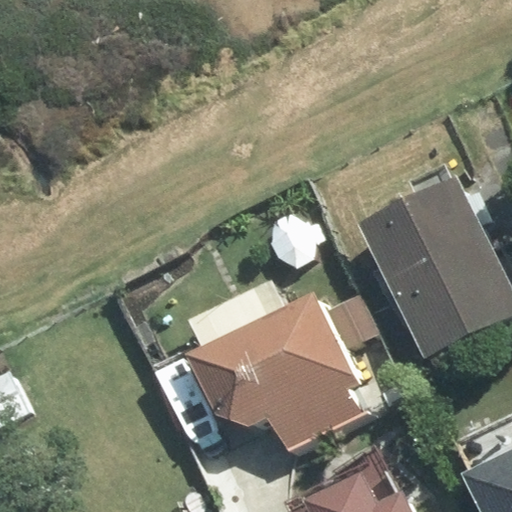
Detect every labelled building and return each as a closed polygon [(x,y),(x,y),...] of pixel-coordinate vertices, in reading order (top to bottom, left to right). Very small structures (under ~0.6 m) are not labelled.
[(511,263),(472,179),(375,224),(437,355),(511,321),(511,263)] [(283,418),(301,451),(373,416),(360,390),(372,384),(354,345),(380,332),(363,298),(337,311),(329,294),(295,310),(281,282),(200,321),(213,347),(197,355),(210,384),(219,381),(235,414),(268,425),(283,418)] [(0,379),(0,428),(34,413),(14,373),(0,379)] [(511,511),(511,456),(478,473),(496,511),(511,511)] [(323,511),(423,511),(414,493),(388,505),(374,476),(319,501),(323,511)]
